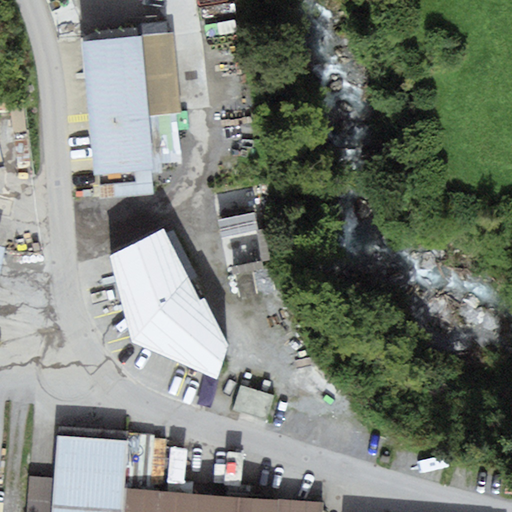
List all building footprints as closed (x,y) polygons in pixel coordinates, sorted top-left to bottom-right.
[(152,37),(92,45),(107,170),(167,162),(152,37)] [(163,238),(114,262),(134,343),(215,381),(226,352),(205,307),(199,309),(163,238)] [(0,309),(15,250),(0,246),(0,309)] [(245,383),(237,408),(270,418),(278,393),(245,383)] [(125,511),(131,442),(64,437),(58,511),(125,511)] [(276,511),(278,499),(135,490),(133,511),(276,511)]
